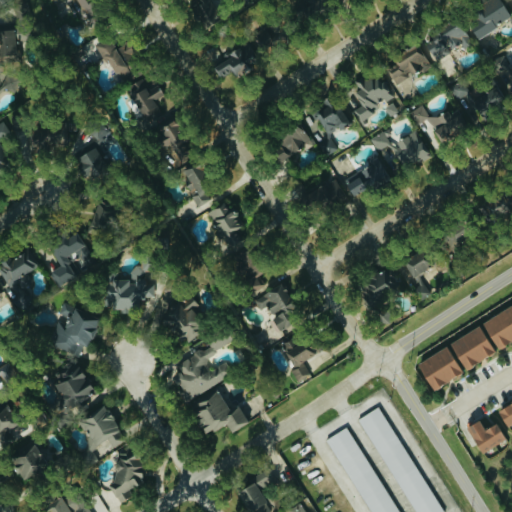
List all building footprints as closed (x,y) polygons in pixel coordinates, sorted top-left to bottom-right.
[(213,0),(195,0),(196,25),(215,24),(213,0)] [(474,36),(511,19),(501,0),(487,0),(470,8),(475,18),(467,22),(474,36)] [(431,57),(471,43),(464,23),(424,38),(431,57)] [(253,32),(261,48),(279,39),(271,24),(253,32)] [(14,29),(0,30),(0,58),(16,58),(14,29)] [(112,79),(126,73),(109,36),(96,42),(112,79)] [(211,64),(218,76),(231,68),(236,77),(260,62),(247,42),(211,64)] [(422,70),(419,63),(427,60),(419,42),(392,54),(396,62),(386,67),(393,83),(422,70)] [(359,118),(394,96),(378,70),(348,88),(359,105),(353,109),(359,118)] [(157,84),(149,89),(141,77),(126,86),(147,121),(162,111),(155,99),(163,94),(157,84)] [(507,99),(496,82),(473,97),(464,82),(453,90),(472,121),(507,99)] [(333,108),(328,101),(313,110),(328,135),(350,122),(339,104),(333,108)] [(454,106),(432,119),(423,104),(411,110),(418,123),(428,118),(441,142),(466,127),(454,106)] [(189,156),(177,118),(155,125),(167,163),(189,156)] [(110,131),(98,120),(88,131),(99,142),(110,131)] [(0,122),(0,173),(9,169),(0,147),(0,139),(11,135),(5,121),(0,122)] [(310,140),(298,123),(268,146),(280,162),(310,140)] [(66,150),(67,128),(21,126),(21,148),(66,150)] [(377,150),(389,144),(402,169),(430,154),(417,129),(391,142),(385,130),(370,137),(377,150)] [(75,155),(83,179),(107,170),(98,147),(75,155)] [(393,176),(380,151),(369,157),(373,165),(343,180),(352,198),(393,176)] [(114,205),(95,201),(91,225),(109,229),(114,205)] [(208,210),(227,249),(248,238),(232,205),(226,207),(224,203),(208,210)] [(57,286),(75,276),(64,257),(84,245),(76,231),(49,247),(59,266),(49,271),(57,286)] [(0,260),(0,268),(6,283),(40,269),(31,248),(0,260)] [(87,266),(93,262),(85,250),(79,254),(87,266)] [(428,268),(420,251),(398,260),(416,300),(429,294),(420,272),(428,268)] [(236,267),(245,264),(242,253),(233,255),(236,267)] [(105,306),(117,306),(117,311),(140,311),(140,298),(154,299),(154,281),(146,280),(147,263),(133,263),(132,281),(105,280),(105,306)] [(366,306),(379,303),(378,297),(399,294),(395,268),(360,274),(366,306)] [(251,297),(266,285),(257,273),(242,285),(251,297)] [(300,318),(280,283),(255,298),(262,309),(268,305),(274,316),(266,321),(274,334),(300,318)] [(187,297),(181,304),(177,300),(159,321),(181,341),(185,336),(190,341),(211,319),(187,297)] [(98,314),(63,301),(57,317),(65,320),(62,326),(54,323),(46,343),(83,356),(98,314)] [(498,350),(511,340),(511,306),(510,304),(480,325),(498,350)] [(449,340),(460,368),(492,356),(481,328),(449,340)] [(185,400),(194,397),(206,389),(208,388),(231,373),(227,361),(222,363),(210,370),(206,357),(230,341),(227,332),(226,332),(197,351),(178,363),(181,372),(171,375),(179,387),(182,395),(185,400)] [(294,369),(292,370),(298,382),(311,375),(303,360),(313,355),(302,333),(281,344),(294,369)] [(416,363),(430,390),(460,374),(446,347),(416,363)] [(0,373),(4,378),(10,373),(3,363),(0,365),(0,373)] [(62,406),(90,396),(80,364),(52,373),(62,406)] [(248,422),(239,406),(229,411),(218,391),(189,408),(205,435),(225,423),(230,433),(248,422)] [(504,426),(511,422),(511,401),(496,409),(504,426)] [(9,405),(0,409),(0,434),(4,443),(23,433),(9,405)] [(444,511),(379,405),(359,418),(416,511),(444,511)] [(112,446),(124,438),(104,406),(78,421),(93,446),(107,438),(112,446)] [(479,452),(506,440),(498,422),(482,429),(479,421),(467,426),(479,452)] [(398,511),(350,425),(329,437),(371,511),(398,511)] [(19,479),(47,465),(37,445),(9,458),(19,479)] [(129,497),(125,491),(145,479),(130,455),(110,467),(115,475),(106,480),(120,503),(129,497)] [(280,482),(272,466),(255,474),(262,490),(280,482)] [(99,488),(113,508),(120,503),(106,483),(99,488)]
